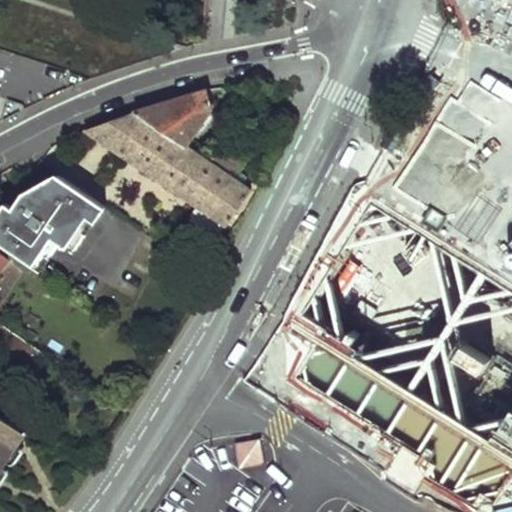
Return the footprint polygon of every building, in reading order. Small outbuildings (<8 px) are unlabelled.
[(472,28),(511,45),(511,13),(484,1),(472,28)] [(136,113),(189,147),(221,100),(210,92),(136,113)] [(110,122),(84,131),(228,227),(251,191),(240,183),(228,174),(233,165),(218,155),(212,163),(189,147),(136,113),(110,122)] [(233,132),(218,155),(233,165),(241,170),(257,148),(233,132)] [(233,165),(228,174),(240,183),(247,175),(241,170),(233,165)] [(65,176),(62,175),(44,184),(54,191),(65,176)] [(109,207),(65,176),(54,191),(44,184),(33,198),(26,194),(15,209),(10,204),(0,218),(0,242),(32,264),(53,235),(62,242),(67,245),(89,216),(98,222),(109,207)] [(89,216),(67,245),(77,252),(98,222),(89,216)] [(53,235),(32,264),(43,271),(62,242),(53,235)] [(0,346),(31,368),(40,354),(0,325),(0,346)] [(0,474),(29,434),(0,413),(0,474)] [(237,441),(239,454),(256,463),(268,461),(264,439),(237,441)]
